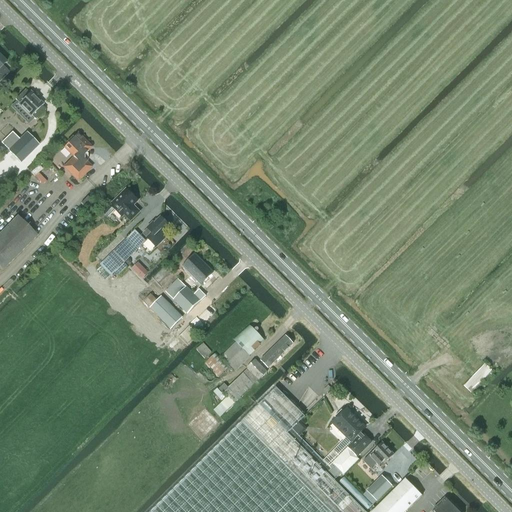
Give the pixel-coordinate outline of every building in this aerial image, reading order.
[(2,65),(5,62),(0,56),(0,80),(8,72),(2,65)] [(42,105),(30,92),(29,93),(25,89),(15,99),(19,103),(18,104),(30,117),(31,116),(35,120),(45,110),(41,106),(42,105)] [(11,133),(0,144),(8,151),(7,151),(20,164),(39,145),(26,133),(19,140),(11,133)] [(63,167),(77,181),(91,167),(83,159),(83,156),(91,147),(77,133),(63,147),(73,157),(63,167)] [(30,173),(34,177),(42,169),(38,165),(30,173)] [(139,212),(133,206),(138,201),(126,189),(109,205),(121,217),(124,215),(130,221),(139,212)] [(0,233),(0,269),(2,271),(37,236),(17,216),(0,233)] [(168,237),(165,233),(170,228),(161,218),(154,224),(153,223),(147,229),(151,233),(146,238),(147,240),(156,249),(168,237)] [(136,249),(137,250),(145,242),(135,231),(127,239),(114,251),(123,259),(129,253),(131,254),(136,249)] [(201,285),(213,273),(195,255),(183,267),(201,285)] [(132,269),(142,279),(148,273),(138,263),(132,269)] [(165,293),(188,315),(206,296),(199,290),(194,295),(178,280),(165,293)] [(143,302),(150,309),(157,301),(151,295),(143,302)] [(150,309),(171,330),(183,318),(161,297),(150,309)] [(233,340),(236,343),(249,356),(265,341),(249,325),(233,340)] [(189,326),(179,337),(187,345),(198,334),(189,326)] [(261,361),(268,369),(293,344),(286,337),(261,361)] [(196,350),(204,359),(211,353),(203,343),(196,350)] [(245,362),(244,361),(249,356),(236,343),(222,357),(235,371),(245,362)] [(205,364),(219,378),(229,368),(215,354),(205,364)] [(234,403),(258,380),(259,381),(267,373),(255,360),(247,368),(248,369),(228,388),(224,392),(228,397),(234,403)] [(222,394),(224,392),(228,388),(224,384),(218,390),(222,394)] [(277,388),(245,420),(338,511),(365,511),(334,481),(328,475),(333,470),(329,467),(323,461),(299,437),(292,430),(300,423),(305,417),(277,388)] [(213,411),(219,417),(234,403),(228,397),(213,411)] [(337,420),(333,424),(352,442),(360,434),(364,430),(352,419),(354,416),(347,410),(344,413),(342,411),(335,417),(337,420)] [(338,511),(245,420),(152,511),(338,511)] [(300,423),(292,430),(299,437),(304,432),(304,428),(300,423)] [(352,445),(332,464),(335,467),(342,474),(344,476),(359,460),(357,457),(358,456),(358,457),(372,443),(363,434),(361,435),(360,434),(352,442),(353,444),(352,445)] [(369,456),(381,468),(394,456),(382,444),(369,456)] [(333,470),(328,475),(334,481),(342,474),(335,467),(333,470)] [(392,487),(382,477),(370,489),(367,492),(377,502),(380,499),(392,487)] [(406,511),(409,510),(422,497),(405,480),(383,501),(372,511),(406,511)] [(434,510),(433,511),(458,511),(445,499),(437,507),(436,507),(434,508),(434,510)]
